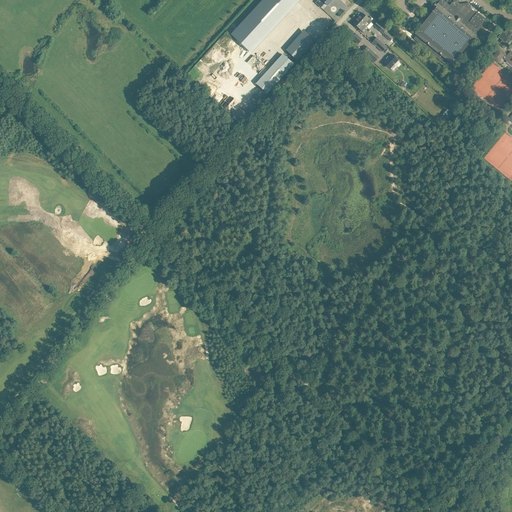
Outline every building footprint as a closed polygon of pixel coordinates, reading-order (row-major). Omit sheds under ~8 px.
[(262,0),(231,34),(249,51),(296,1),(298,3),(300,0),(262,0)] [(476,37),(477,36),(479,33),(479,32),(480,31),(479,29),(478,28),(486,19),(477,12),(476,13),(471,9),(468,9),(468,6),(464,6),(464,3),(459,4),(454,0),(453,0),(449,5),(444,1),(445,0),(445,1),(444,0),(441,0),(441,1),(440,0),(437,5),(435,3),(433,3),(433,6),(425,16),(427,18),(414,34),(416,35),(413,39),(447,66),(450,63),(452,65),(473,39),(475,41),(478,41),(477,38),(476,37)] [(299,12),(305,18),(309,14),(302,8),(299,12)] [(325,30),(334,20),(325,11),(322,14),(316,21),(325,30)] [(371,21),(366,16),(362,13),(357,18),(367,27),(369,24),(371,21)] [(353,23),(357,27),(359,29),(364,33),(367,29),(368,28),(367,27),(357,18),(353,23)] [(387,33),(386,32),(385,31),(386,30),(377,22),(374,25),(385,36),(387,33)] [(503,31),(500,35),(498,37),(502,40),(499,44),(504,49),(511,39),(511,38),(510,37),(511,34),(511,31),(508,28),(504,32),(503,31)] [(362,39),(353,32),(349,36),(358,44),(362,39)] [(311,41),(303,33),(287,51),(295,58),(311,41)] [(387,47),(380,41),(376,46),(382,52),(387,47)] [(362,51),(374,62),(379,57),(367,46),(362,51)] [(499,49),(492,57),(495,60),(499,63),(501,61),(501,60),(502,58),(511,65),(511,52),(510,51),(507,55),(499,49)] [(387,60),(384,63),(385,64),(385,66),(386,68),(388,67),(390,69),(390,68),(393,71),(397,66),(394,64),(398,60),(396,59),(395,58),(392,54),(389,57),(387,60)] [(247,62),(259,73),(266,66),(254,55),(247,62)] [(293,64),(283,55),(256,85),(266,94),(293,64)] [(443,115),(447,118),(452,113),(447,110),(443,115)]
